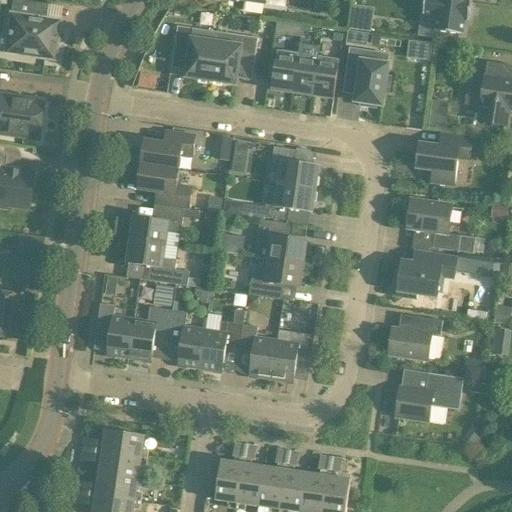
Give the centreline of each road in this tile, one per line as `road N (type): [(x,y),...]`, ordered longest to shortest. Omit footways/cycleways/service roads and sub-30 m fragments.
road 1 (residential): [(210,405),(316,418),(345,389),(374,157),(344,135),(97,100)]
road 2 (tertiary): [(57,381),(97,100)]
road 3 (residential): [(57,381),(210,405)]
road 4 (tertiary): [(0,489),(35,458),(49,432),(57,381)]
